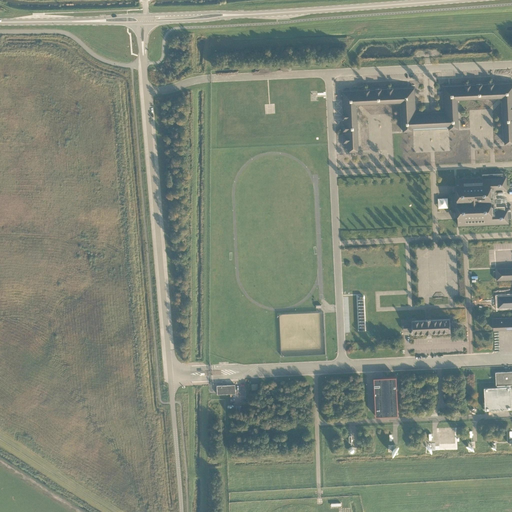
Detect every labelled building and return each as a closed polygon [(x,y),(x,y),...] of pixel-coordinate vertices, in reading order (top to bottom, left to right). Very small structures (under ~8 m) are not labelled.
[(511,82),(494,84),(494,83),(488,83),(488,84),(482,84),(482,83),(476,84),(476,85),(471,85),(471,84),(464,84),(464,85),(443,86),(444,112),(416,113),(414,87),(393,89),(393,88),(387,88),(387,89),(381,89),(381,88),(375,88),(375,89),(370,90),(370,89),(364,89),(364,90),(342,91),(343,112),(342,112),(343,119),(344,119),(344,124),(343,124),(343,130),(344,130),(344,136),(343,136),(344,142),(345,142),(345,148),(349,147),(349,151),(359,150),(357,106),(357,104),(401,102),(403,131),(413,130),(413,129),(449,128),(449,129),(459,128),(457,99),(502,97),(502,99),(504,144),(511,143),(511,82)] [(511,209),(508,209),(504,209),(504,206),(496,206),(496,200),(497,200),(497,194),(504,193),(503,190),(507,190),(506,176),(503,176),(503,173),(482,174),(482,177),(456,179),(458,225),(508,223),(508,218),(511,218),(511,217),(511,216),(511,209)] [(493,329),(511,328),(511,267),(496,268),(497,280),(511,279),(511,317),(493,318),(493,329)] [(430,333),(430,332),(450,331),(450,332),(450,318),(449,318),(430,319),(426,319),(426,320),(412,320),(411,320),(412,324),(403,324),(404,330),(412,330),(412,333),(427,332),(427,334),(430,333)] [(484,387),(485,409),(511,409),(511,385),(511,384),(511,371),(495,372),(496,382),(496,387),(484,387)] [(398,415),(396,377),(374,378),(376,416),(398,415)] [(217,394),(235,393),(235,384),(216,385),(217,394)]
